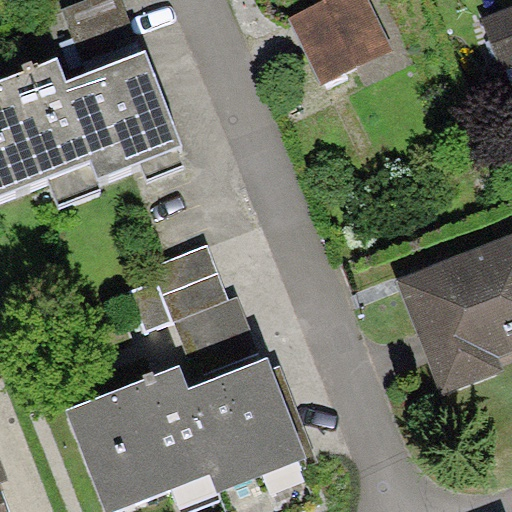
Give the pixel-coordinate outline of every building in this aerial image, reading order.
[(94,0),(67,11),(95,79),(145,59),(121,0),(94,0)] [(392,54),(367,0),(329,0),(290,18),(321,86),(392,54)] [(511,7),(482,19),(503,72),(511,68),(511,7)] [(59,65),(0,87),(0,201),(53,181),(63,206),(100,192),(97,183),(181,151),(145,59),(95,79),(68,89),(59,65)] [(511,354),(511,240),(438,267),(401,280),(442,396),(500,375),(495,361),(511,354)] [(201,390),(267,364),(240,295),(231,299),(209,244),(152,267),(158,282),(134,292),(150,332),(174,323),(201,390)] [(181,372),(71,414),(110,511),(133,511),(212,480),(220,501),(309,465),(267,364),(201,390),(189,395),(181,372)] [(0,511),(6,511),(0,496),(0,491),(8,489),(0,466),(0,511)]
